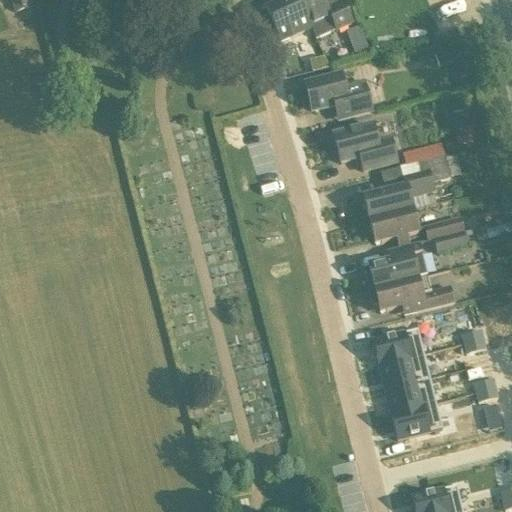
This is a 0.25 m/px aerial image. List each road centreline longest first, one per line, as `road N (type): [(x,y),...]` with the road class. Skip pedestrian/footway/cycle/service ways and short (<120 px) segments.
road 1 (residential): [(381,511),(284,117),(236,0)]
road 2 (unknown): [(169,0),(160,117),(254,476),(252,511)]
